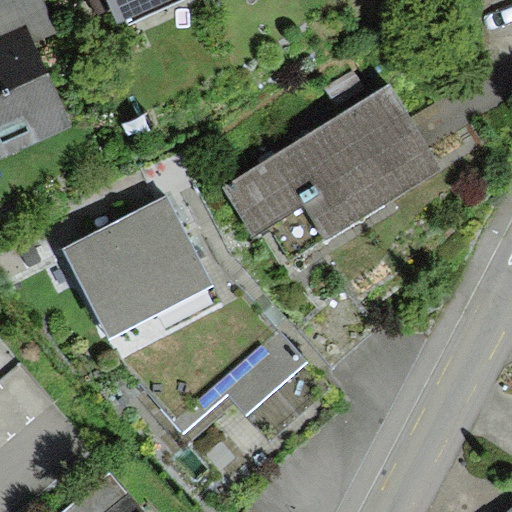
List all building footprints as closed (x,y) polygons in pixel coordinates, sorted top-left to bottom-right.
[(0,0),(0,37),(24,27),(33,45),(57,34),(42,0),(0,0)] [(104,0),(118,30),(187,0),(104,0)] [(0,160),(71,127),(33,45),(24,27),(0,37),(0,160)] [(391,93),(226,194),(256,242),(305,212),(328,250),(444,179),(391,93)] [(167,202),(63,255),(111,348),(116,345),(123,360),(222,310),(179,226),(167,202)] [(273,449),(329,397),(266,324),(246,300),(222,310),(123,360),(185,442),(229,404),(273,449)] [(69,511),(111,511),(127,499),(110,478),(69,511)] [(141,511),(129,497),(127,499),(111,511),(141,511)]
